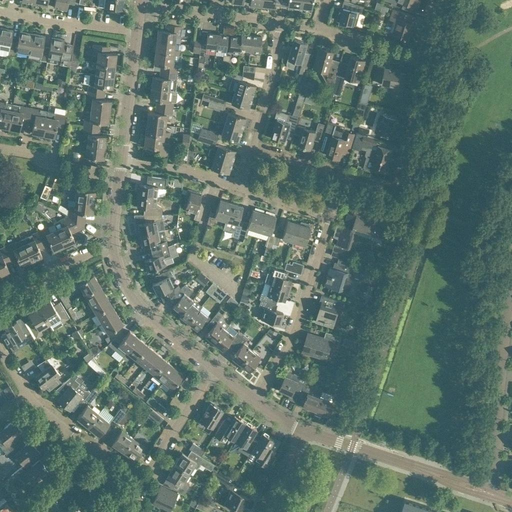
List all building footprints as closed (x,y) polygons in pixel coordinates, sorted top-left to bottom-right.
[(75,2),(75,0),(54,0),(53,7),(66,9),(68,1),(75,2)] [(121,9),(122,0),(98,0),(98,6),(104,7),(121,9)] [(311,8),(312,0),(300,0),(299,7),(311,8)] [(398,0),(398,1),(417,9),(420,0),(398,0)] [(339,12),(337,21),(356,26),(362,27),(365,15),(362,14),(364,7),(344,1),(344,2),(345,2),(342,13),(339,12)] [(383,5),(380,13),(383,14),(387,13),(389,7),(383,5)] [(411,23),(414,15),(396,10),(392,21),(397,22),(393,34),(404,38),(406,39),(406,38),(410,39),(415,24),(411,23)] [(158,30),(156,41),(175,43),(175,37),(180,37),(182,26),(166,24),(165,25),(169,25),(169,31),(158,30)] [(8,50),(11,40),(13,30),(0,27),(0,54),(5,56),(7,54),(8,50)] [(28,54),(32,34),(19,31),(18,41),(11,40),(8,50),(7,54),(15,56),(16,52),(28,54)] [(215,50),(217,34),(207,33),(206,41),(201,41),(199,53),(198,62),(198,67),(204,67),(204,62),(206,49),(215,50)] [(48,58),(49,47),(43,46),(45,36),(32,34),(28,54),(40,56),(39,60),(48,62),(48,58)] [(226,51),(228,36),(217,34),(215,50),(226,51)] [(249,51),(251,35),(241,34),(240,37),(239,50),(240,50),(249,51)] [(262,37),(251,35),(249,51),(260,52),(262,37)] [(239,50),(240,37),(230,36),(229,52),(233,52),(233,54),(234,55),(237,55),(238,54),(238,53),(240,53),(240,50),(239,50)] [(69,66),(72,49),(73,45),(64,43),(64,40),(51,37),(49,47),(48,58),(60,60),(59,64),(69,66)] [(194,39),(192,52),(199,53),(201,41),(201,40),(194,39)] [(295,39),(291,53),(284,51),(284,55),(289,57),(289,59),(290,59),(289,61),(288,61),(288,62),(288,64),(288,66),(289,67),(291,68),(292,68),(293,67),(298,69),(297,71),(305,74),(309,59),(304,58),(308,43),(295,39)] [(174,50),(175,43),(156,41),(155,52),(173,55),(179,56),(179,50),(174,50)] [(97,56),(96,63),(115,65),(116,53),(105,52),(106,46),(110,47),(110,46),(93,44),(92,56),(97,56)] [(334,51),(320,47),(314,68),(320,70),(323,74),(322,76),(324,77),(329,85),(335,82),(336,80),(335,80),(339,65),(331,63),(334,51)] [(72,52),(70,65),(77,66),(79,53),(72,52)] [(173,61),(173,55),(155,52),(154,64),(164,65),(164,72),(177,73),(178,62),(173,61)] [(359,81),(365,60),(351,56),(347,68),(339,65),(335,80),(336,80),(335,82),(332,93),(340,95),(345,76),(359,81)] [(113,76),(115,65),(96,63),(91,62),(90,67),(96,68),(95,74),(113,76)] [(385,68),(383,77),(377,76),(376,82),(382,83),(381,85),(392,87),(391,96),(402,98),(406,74),(401,73),(401,71),(385,68)] [(224,77),(231,79),(228,90),(234,92),(252,97),(255,85),(236,79),(237,75),(226,71),(224,77)] [(254,80),(254,73),(242,71),(242,76),(254,80)] [(152,76),(151,88),(169,90),(174,91),(177,73),(164,72),(163,78),(152,76)] [(37,74),(35,81),(43,83),(44,75),(37,74)] [(89,80),(87,91),(100,93),(101,87),(112,88),(113,76),(95,74),(90,74),(89,80)] [(371,93),(375,77),(367,75),(362,91),(371,93)] [(313,95),(316,83),(303,80),(300,92),(313,95)] [(177,91),(169,90),(151,88),(149,99),(160,101),(159,107),(172,108),(173,102),(175,102),(177,91)] [(100,99),(100,93),(87,91),(86,102),(91,103),(91,109),(109,112),(111,100),(100,99)] [(248,108),(252,97),(234,92),(231,103),(248,108)] [(203,94),(202,99),(209,101),(224,106),(226,100),(203,94)] [(363,94),(360,103),(367,105),(370,96),(363,94)] [(224,106),(209,101),(207,108),(222,112),(224,106)] [(0,102),(0,126),(8,128),(11,110),(13,105),(0,102)] [(11,110),(8,128),(19,130),(21,120),(27,121),(30,108),(19,106),(13,105),(11,110)] [(171,120),(172,108),(159,107),(159,113),(148,112),(146,123),(165,125),(166,119),(171,120)] [(43,135),(47,112),(30,108),(27,121),(33,122),(31,133),(43,135)] [(399,114),(384,108),(382,115),(381,114),(376,132),(392,137),(396,125),(397,126),(399,120),(397,119),(399,114)] [(108,123),(109,112),(91,109),(90,116),(84,115),(83,126),(96,128),(97,122),(108,123)] [(277,119),(272,137),(281,140),(281,138),(286,139),(288,132),(294,134),(299,117),(281,112),(277,111),(276,115),(275,118),(277,119)] [(48,112),(43,135),(54,137),(56,127),(62,128),(65,115),(48,112)] [(242,129),(245,118),(228,113),(224,112),(223,116),(220,115),(218,122),(224,124),(242,129)] [(341,138),(333,135),(336,123),(328,120),(319,151),(327,153),(327,154),(340,158),(344,146),(350,147),(354,135),(343,131),(341,138)] [(304,127),(299,144),(304,146),(304,147),(311,149),(314,140),(319,142),(325,124),(319,122),(316,131),(304,127)] [(164,132),(165,125),(146,123),(145,135),(163,137),(169,138),(169,132),(164,132)] [(238,141),(242,129),(224,124),(221,135),(238,141)] [(95,134),(96,128),(83,126),(82,138),(87,138),(86,145),(105,147),(106,136),(95,134)] [(360,126),(357,133),(364,135),(368,136),(370,129),(360,126)] [(200,129),(199,134),(216,139),(217,134),(200,129)] [(357,133),(352,148),(359,151),(362,149),(362,147),(367,148),(365,155),(366,158),(364,167),(364,169),(366,170),(370,171),(371,168),(386,172),(393,151),(378,146),(376,146),(370,144),(362,141),(364,135),(357,133)] [(181,147),(180,159),(186,160),(188,149),(189,135),(183,134),(181,147)] [(214,145),(216,139),(199,134),(197,140),(214,145)] [(163,143),(163,137),(145,135),(144,146),(154,147),(154,153),(153,153),(153,154),(167,155),(168,144),(163,143)] [(378,139),(368,136),(364,135),(362,141),(370,144),(376,146),(378,139)] [(103,159),(105,147),(86,145),(86,152),(80,151),(79,162),(93,164),(93,163),(92,163),(93,157),(103,159)] [(235,150),(218,145),(217,149),(211,148),(210,149),(208,154),(215,156),(214,156),(232,162),(235,150)] [(228,173),(232,162),(214,156),(211,168),(228,173)] [(54,177),(67,182),(71,170),(58,166),(54,177)] [(70,179),(68,199),(69,199),(75,200),(94,202),(95,191),(84,189),(85,184),(70,179)] [(164,188),(164,187),(164,186),(166,186),(167,182),(150,179),(149,182),(147,181),(146,185),(139,184),(138,195),(157,197),(158,191),(164,188)] [(46,199),(51,187),(45,185),(40,197),(46,199)] [(188,189),(184,199),(187,200),(184,210),(195,213),(193,219),(199,221),(204,206),(198,204),(201,195),(197,194),(198,192),(188,189)] [(138,195),(137,206),(146,207),(145,215),(162,214),(162,208),(156,204),(157,197),(138,195)] [(69,207),(67,217),(80,226),(83,228),(80,225),(81,213),(86,213),(92,214),(94,202),(75,200),(69,199),(68,207),(69,207)] [(226,220),(231,203),(220,199),(216,213),(210,211),(207,223),(213,225),(216,217),(226,220)] [(38,203),(35,208),(42,212),(45,207),(38,203)] [(242,206),(231,203),(226,220),(223,229),(232,232),(231,235),(238,237),(239,232),(240,232),(243,221),(238,220),(242,206)] [(259,230),(264,213),(262,212),(263,210),(255,208),(255,210),(253,209),(248,223),(243,221),(240,232),(246,234),(248,227),(259,230)] [(273,224),(275,216),(273,216),(274,214),(266,211),(265,213),(264,213),(259,230),(268,233),(265,244),(266,245),(263,254),(269,256),(273,243),(276,231),(278,226),(273,224)] [(355,230),(373,235),(372,239),(381,242),(387,223),(357,214),(356,216),(348,213),(344,226),(337,224),(333,237),(339,238),(337,245),(345,247),(342,258),(339,258),(338,262),(347,265),(348,260),(346,259),(355,230)] [(165,229),(163,221),(162,215),(162,214),(145,215),(147,222),(137,224),(139,235),(158,231),(158,230),(165,229)] [(70,230),(80,226),(67,217),(65,215),(59,218),(62,225),(56,228),(64,246),(75,241),(70,230)] [(293,242),(299,223),(287,220),(282,238),(293,242)] [(300,224),(299,223),(293,242),(304,245),(310,227),(308,226),(308,224),(301,222),(300,224)] [(64,246),(56,228),(49,231),(47,226),(43,228),(42,226),(35,229),(36,231),(37,231),(43,243),(48,241),(53,251),(64,246)] [(158,231),(140,235),(142,246),(148,245),(149,252),(153,251),(168,246),(166,238),(165,229),(158,230),(158,231)] [(27,235),(21,238),(31,261),(42,256),(37,246),(43,243),(37,231),(36,231),(27,235)] [(278,244),(281,233),(276,231),(273,243),(278,244)] [(15,241),(4,246),(10,258),(16,256),(20,266),(31,261),(21,238),(15,241)] [(178,255),(174,243),(168,246),(153,251),(149,252),(151,258),(145,260),(146,264),(144,265),(147,273),(157,270),(157,268),(166,265),(164,260),(178,255)] [(4,261),(10,258),(4,246),(0,247),(0,275),(9,271),(4,261)] [(286,262),(284,269),(296,273),(300,274),(303,265),(292,261),(291,264),(286,262)] [(355,268),(347,265),(338,262),(336,269),(330,267),(324,288),(325,285),(335,288),(334,291),(344,294),(346,288),(348,289),(352,276),(366,280),(367,277),(374,279),(375,273),(355,267),(355,268)] [(268,267),(264,284),(270,285),(289,291),(291,284),(290,284),(291,279),(282,277),(284,271),(268,267)] [(173,277),(169,269),(155,276),(157,282),(152,284),(157,295),(169,289),(172,295),(180,288),(178,285),(173,287),(169,279),(173,277)] [(83,274),(71,281),(74,286),(78,284),(84,294),(99,284),(93,274),(86,279),(83,274)] [(210,295),(217,286),(212,282),(205,291),(210,295)] [(89,304),(105,294),(99,284),(84,294),(89,304)] [(192,299),(188,296),(193,290),(185,284),(180,288),(172,295),(167,299),(174,305),(173,306),(181,313),(192,299)] [(288,298),(289,291),(270,285),(267,295),(261,293),(259,299),(260,299),(274,303),(275,298),(285,301),(286,297),(288,298)] [(215,299),(222,290),(217,286),(210,295),(215,299)] [(243,291),(242,294),(249,296),(251,290),(244,288),(243,291)] [(227,294),(222,290),(215,299),(220,303),(227,294)] [(72,304),(65,293),(60,297),(66,308),(72,304)] [(111,304),(105,294),(89,304),(95,313),(111,304)] [(242,294),(240,301),(247,303),(249,296),(242,294)] [(344,302),(321,295),(319,303),(322,303),(316,321),(334,326),(339,310),(341,311),(344,302)] [(181,313),(179,315),(188,322),(199,309),(201,305),(193,299),(181,313)] [(274,304),(274,303),(260,299),(259,306),(265,307),(261,320),(279,325),(283,313),(273,310),(275,304),(274,304)] [(50,300),(39,307),(49,324),(53,330),(62,324),(61,322),(69,317),(60,302),(53,306),(50,300)] [(115,311),(111,304),(95,313),(100,321),(101,323),(117,313),(115,311)] [(49,324),(39,307),(28,313),(31,319),(26,322),(36,338),(42,334),(40,329),(49,324)] [(224,318),(222,316),(221,316),(225,311),(220,307),(216,313),(217,313),(208,324),(212,327),(205,336),(209,339),(208,340),(213,344),(226,329),(229,325),(224,320),(224,318)] [(208,316),(199,309),(188,322),(197,329),(208,316)] [(118,327),(123,324),(117,313),(101,323),(108,334),(106,335),(111,341),(122,331),(118,327)] [(7,331),(1,334),(8,346),(14,343),(18,349),(34,339),(30,332),(21,318),(16,321),(12,324),(12,323),(5,327),(7,331)] [(234,346),(243,334),(239,330),(234,336),(226,329),(213,344),(218,349),(219,347),(222,350),(229,342),(234,346)] [(80,336),(77,330),(72,333),(76,341),(82,338),(81,336),(80,336)] [(127,352),(138,338),(129,331),(125,335),(122,331),(111,341),(108,344),(123,357),(127,352)] [(341,336),(326,332),(324,338),(309,334),(303,352),(326,359),(330,345),(338,348),(341,336)] [(98,334),(91,340),(96,346),(103,341),(98,334)] [(239,366),(252,350),(244,344),(248,338),(243,334),(234,346),(238,349),(231,357),(235,360),(234,362),(239,366)] [(136,359),(147,345),(138,338),(127,352),(136,359)] [(145,367),(156,353),(147,345),(136,359),(145,367)] [(249,372),(261,357),(252,350),(239,366),(244,370),(245,369),(249,372)] [(90,352),(83,356),(87,362),(93,357),(90,352)] [(154,374),(165,360),(156,353),(145,367),(154,374)] [(53,355),(37,365),(39,364),(44,370),(35,376),(43,387),(45,385),(49,390),(60,382),(56,377),(59,374),(54,368),(60,364),(53,355)] [(163,381),(174,367),(165,360),(154,374),(163,381)] [(183,374),(174,367),(163,381),(172,388),(183,374)] [(306,380),(310,371),(302,368),(301,369),(297,367),(295,374),(288,371),(279,390),(290,395),(288,399),(296,402),(306,380)] [(79,376),(75,373),(64,382),(69,386),(58,400),(69,409),(75,402),(79,405),(84,399),(90,392),(88,391),(85,391),(78,386),(80,383),(76,380),(79,376)] [(296,402),(296,403),(307,407),(306,410),(314,413),(321,397),(309,392),(310,388),(304,385),(296,402)] [(15,396),(9,386),(4,389),(10,399),(15,396)] [(93,388),(90,392),(84,399),(89,403),(98,392),(93,388)] [(10,399),(4,389),(0,391),(0,392),(6,402),(10,399)] [(341,400),(333,397),(332,401),(321,397),(314,413),(322,416),(323,413),(334,418),(334,419),(335,419),(341,400)] [(166,409),(156,401),(151,406),(161,414),(166,409)] [(103,408),(99,414),(98,413),(88,427),(98,435),(109,422),(112,419),(116,423),(124,412),(128,407),(123,403),(120,408),(113,416),(103,408)] [(210,403),(200,420),(212,428),(211,430),(215,432),(220,425),(215,423),(223,411),(210,403)] [(88,427),(98,413),(87,405),(77,418),(88,427)] [(163,418),(152,410),(148,415),(159,423),(163,418)] [(131,417),(124,412),(116,423),(122,428),(131,417)] [(215,432),(214,435),(224,441),(228,436),(235,440),(245,423),(234,416),(230,423),(224,419),(220,425),(215,432)] [(0,446),(6,453),(18,443),(14,439),(22,432),(13,420),(4,428),(3,427),(2,427),(0,428),(0,436),(3,440),(0,442),(0,446)] [(192,433),(196,424),(189,421),(184,430),(192,433)] [(256,429),(245,423),(235,440),(241,444),(238,449),(248,455),(251,450),(257,442),(251,438),(256,429)] [(123,452),(133,438),(121,430),(112,444),(123,452)] [(138,431),(133,438),(123,452),(135,459),(147,441),(143,438),(145,436),(138,431)] [(257,442),(251,450),(258,454),(255,459),(266,466),(264,469),(269,471),(272,464),(276,457),(273,455),(274,453),(268,449),(273,440),(262,433),(257,442)] [(21,448),(18,443),(6,453),(10,458),(15,454),(24,465),(25,464),(39,452),(30,441),(21,448)] [(189,449),(191,450),(201,456),(205,450),(193,442),(189,449)] [(182,453),(174,464),(189,474),(193,467),(197,469),(200,463),(211,470),(214,465),(202,457),(201,456),(191,450),(187,456),(182,453)] [(29,468),(25,464),(24,465),(15,472),(23,483),(29,478),(34,483),(41,477),(42,478),(43,478),(46,475),(46,474),(46,473),(48,472),(44,467),(45,466),(39,460),(29,468)] [(184,480),(189,474),(174,464),(167,476),(180,484),(176,490),(184,494),(189,487),(187,482),(184,480)] [(224,504),(240,511),(244,504),(247,506),(250,498),(237,493),(239,488),(242,490),(245,484),(230,474),(229,476),(219,470),(215,478),(224,484),(226,480),(233,485),(231,490),(230,490),(224,504)] [(3,486),(0,488),(0,492),(4,497),(4,498),(8,495),(10,493),(3,486)] [(161,486),(153,502),(169,509),(174,499),(177,493),(173,492),(161,486)] [(202,487),(198,494),(213,502),(217,495),(202,487)] [(192,498),(189,504),(195,507),(198,501),(192,498)] [(198,501),(195,507),(206,511),(209,511),(213,506),(199,500),(198,501)] [(443,511),(406,500),(402,511),(443,511)]
